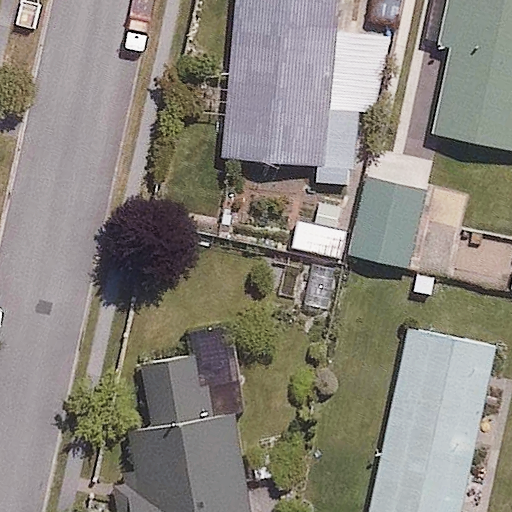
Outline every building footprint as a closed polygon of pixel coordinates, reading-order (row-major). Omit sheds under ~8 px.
[(232,0),(225,152),(316,156),(315,174),(359,177),(362,108),(379,109),(383,26),(337,24),(338,0),(232,0)] [(511,0),(448,0),(443,40),(455,42),(442,135),(511,144),(511,0)] [(350,249),(449,266),(459,209),(427,204),(431,179),(363,168),(350,249)] [(461,511),(499,335),(409,316),(367,511),(461,511)] [(252,511),(224,342),(140,356),(150,414),(125,419),(131,453),(104,458),(113,511),(252,511)]
